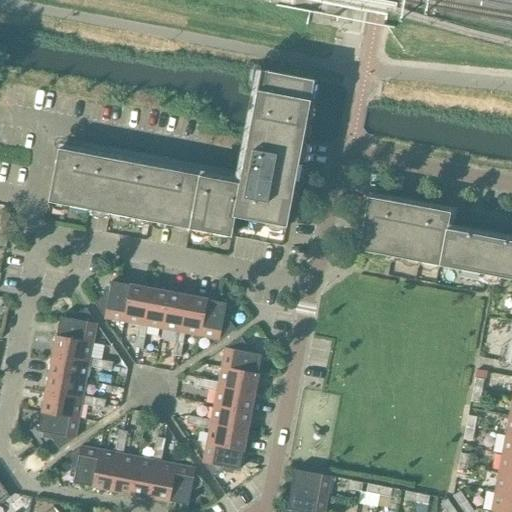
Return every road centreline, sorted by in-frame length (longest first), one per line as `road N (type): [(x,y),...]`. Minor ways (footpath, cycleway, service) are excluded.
road 1 (residential): [(310,279),(343,155),(511,186)]
road 2 (residential): [(40,228),(30,208),(45,122),(214,154)]
road 3 (residential): [(40,228),(310,279)]
road 4 (residential): [(268,511),(310,279)]
road 5 (residential): [(0,415),(40,228)]
road 6 (residential): [(134,511),(32,488),(0,433)]
